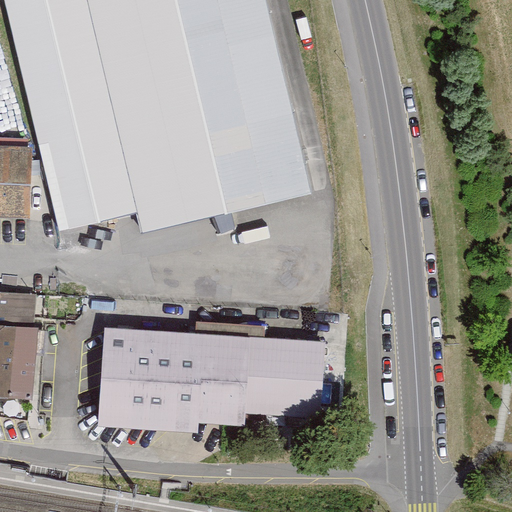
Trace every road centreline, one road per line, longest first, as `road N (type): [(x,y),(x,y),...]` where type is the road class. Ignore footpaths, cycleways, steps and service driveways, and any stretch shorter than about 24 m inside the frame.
road 1 (tertiary): [(365,0),(395,157),(421,469)]
road 2 (residential): [(421,469),(185,470)]
road 3 (residential): [(0,448),(185,470)]
